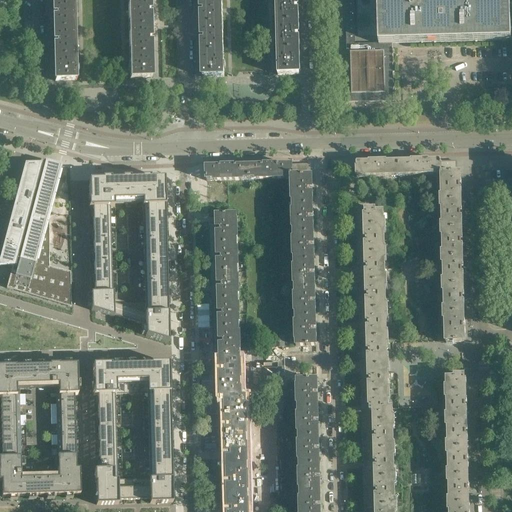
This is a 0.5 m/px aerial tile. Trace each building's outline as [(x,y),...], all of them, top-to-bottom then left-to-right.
[(150,27),(149,0),(128,0),(129,27),(150,27)] [(223,25),(222,9),(222,0),(201,0),(202,25),(223,25)] [(298,23),(297,7),(297,0),(276,0),(277,23),(298,23)] [(353,0),(345,0),(346,37),(355,37),(353,0)] [(346,53),(348,103),(394,101),(392,44),(409,44),(440,43),(511,41),(510,0),(377,0),(379,44),(383,44),(383,52),(355,52),(355,45),(349,45),(349,52),(346,53)] [(75,29),(74,13),(74,1),(53,2),(54,29),(75,29)] [(298,50),(298,34),(298,23),(277,23),(277,51),(298,50)] [(224,53),(223,37),(223,25),(202,25),(203,53),(224,53)] [(151,54),(150,27),(129,27),(130,55),(151,54)] [(76,57),(75,41),(75,29),(54,29),(55,57),(76,57)] [(299,75),(299,62),(298,50),(277,51),(278,75),(299,75)] [(224,77),(224,53),(203,53),(203,77),(224,77)] [(151,79),(151,63),(151,54),(130,55),(130,79),(151,79)] [(76,81),(76,57),(55,57),(55,82),(76,81)] [(48,212),(60,170),(61,166),(40,161),(39,165),(28,165),(26,165),(16,200),(17,200),(11,224),(10,224),(0,260),(0,265),(11,266),(13,266),(7,288),(40,299),(71,308),(70,273),(63,271),(49,271),(49,212),(48,212)] [(457,174),(456,162),(441,162),(440,162),(424,163),(424,162),(416,162),(416,163),(399,163),(399,174),(407,174),(407,176),(437,175),(441,175),(460,174),(457,174)] [(399,174),(399,163),(382,164),(381,163),(374,163),(374,164),(358,164),(356,164),(357,178),(374,177),(388,177),(392,177),(392,174),(399,174)] [(310,176),(309,166),(274,167),(274,165),(267,166),(267,167),(249,167),(250,178),(256,178),(256,180),(290,179),(292,179),(292,178),(312,178),(312,176),(311,176),(310,176)] [(250,178),(249,167),(231,168),(231,166),(225,167),(225,168),(207,168),(207,181),(229,181),(243,180),(243,178),(250,178)] [(459,190),(459,186),(460,186),(460,174),(441,175),(441,197),(442,197),(442,203),(461,202),(460,190),(459,190)] [(111,179),(102,179),(102,181),(89,181),(89,200),(88,200),(89,208),(92,208),(94,294),(91,294),(91,311),(113,317),(114,316),(145,326),(145,336),(169,343),(168,295),(165,198),(164,197),(164,179),(150,179),(150,178),(141,178),(141,179),(131,180),(131,178),(122,178),(122,179),(122,180),(111,180),(111,179)] [(310,194),(310,190),(312,190),(312,178),(292,178),(292,179),(292,206),(313,206),(312,194),(310,194)] [(460,218),(460,214),(461,214),(461,202),(442,203),(442,208),(442,225),(443,225),(443,231),(461,230),(461,218),(460,218)] [(311,222),(311,218),(313,218),(313,206),(292,206),(293,234),(313,234),(313,222),(311,222)] [(384,221),(384,213),(376,213),(376,210),(366,211),(366,216),(365,216),(365,227),(384,227),(384,221)] [(238,245),(237,231),(237,217),(229,217),(217,217),(217,229),(219,229),(219,234),(217,234),(218,246),(238,245)] [(385,249),(384,241),(384,233),(384,227),(365,227),(365,239),(367,239),(367,244),(366,244),(366,255),(384,255),(384,249),(385,249)] [(460,246),(460,242),(462,242),(461,230),(443,231),(443,236),(443,245),(443,253),(443,259),(462,258),(462,246),(460,246)] [(312,250),(312,246),(314,246),(313,234),(293,234),(294,262),(314,262),(314,250),(312,250)] [(239,273),(238,259),(238,245),(218,246),(218,257),(220,257),(220,262),(218,262),(218,274),(239,273)] [(385,277),(385,269),(385,261),(384,255),(366,255),(366,267),(368,267),(368,272),(366,272),(367,283),(385,283),(385,277)] [(461,274),(461,270),(462,270),(462,258),(443,259),(444,264),(443,264),(444,281),(444,287),(463,286),(462,274),(461,274)] [(312,278),(312,274),(314,274),(314,262),(294,262),(295,290),(315,290),(315,278),(312,278)] [(239,301),(239,287),(239,273),(218,274),(219,285),(221,285),(221,290),(219,290),(219,301),(239,301)] [(386,305),(386,297),(386,289),(385,289),(385,283),(367,283),(367,295),(368,295),(368,300),(367,300),(367,311),(386,311),(386,305)] [(462,302),(462,298),(463,298),(463,286),(444,287),(444,292),(444,301),(444,309),(445,309),(445,315),(463,314),(463,302),(462,302)] [(313,306),(313,302),(315,302),(315,290),(295,290),(295,318),(316,318),(315,306),(313,306)] [(240,329),(240,315),(239,301),(219,301),(219,313),(221,313),(222,318),(219,318),(220,329),(240,329)] [(387,333),(387,325),(386,317),(386,311),(367,311),(368,323),(369,323),(369,328),(368,328),(368,339),(387,339),(386,333),(387,333)] [(462,330),(462,326),(464,326),(463,314),(445,315),(445,320),(445,342),(445,343),(464,343),(464,330),(462,330)] [(31,316),(29,324),(24,324),(24,329),(41,332),(43,318),(31,316)] [(314,334),(314,330),(316,330),(316,318),(295,318),(296,347),(316,346),(316,334),(314,334)] [(241,358),(241,351),(240,329),(220,329),(220,341),(222,341),(222,346),(220,346),(220,359),(221,369),(223,369),(223,374),(221,374),(221,385),(242,385),(241,363),(241,358)] [(31,348),(80,347),(80,334),(31,335),(31,348)] [(284,347),(284,337),(275,338),(276,348),(284,347)] [(388,367),(388,361),(388,360),(388,359),(389,359),(388,354),(387,354),(387,344),(387,339),(368,339),(368,351),(370,351),(370,356),(369,356),(369,368),(369,379),(371,379),(371,384),(369,384),(370,395),(388,395),(388,389),(388,380),(389,380),(389,375),(388,375),(388,373),(388,367)] [(168,364),(150,364),(150,365),(111,366),(111,365),(93,366),(93,381),(96,381),(96,388),(93,388),(93,395),(97,395),(99,470),(93,470),(94,482),(96,482),(96,505),(118,504),(118,500),(149,500),(149,504),(172,503),(171,475),(168,364)] [(75,366),(0,367),(0,396),(15,396),(15,386),(54,385),(54,396),(72,395),(76,395),(75,366)] [(465,393),(465,381),(464,381),(464,376),(454,376),(454,378),(446,379),(446,380),(446,387),(447,387),(447,393),(465,393)] [(316,398),(315,393),(318,393),(317,381),(297,382),(298,410),(318,409),(318,398),(316,398)] [(246,413),(246,398),(242,398),(242,385),(221,385),(222,402),(226,402),(226,413),(246,413)] [(464,409),(464,404),(466,404),(465,393),(447,393),(447,399),(447,408),(447,415),(448,415),(448,421),(466,421),(466,409),(464,409)] [(72,395),(54,396),(55,406),(73,405),(72,395)] [(393,417),(393,408),(389,408),(389,401),(388,401),(388,395),(370,395),(370,407),(371,407),(371,412),(374,412),(374,423),(393,423),(393,417)] [(0,396),(0,406),(18,407),(17,396),(15,396),(0,396)] [(73,405),(55,406),(55,416),(73,416),(73,405)] [(0,406),(0,417),(18,417),(18,407),(0,406)] [(316,426),(316,421),(318,421),(318,409),(298,410),(298,438),(319,437),(318,426),(316,426)] [(247,441),(247,427),(246,413),(226,413),(226,425),(228,425),(229,430),(226,430),(227,441),(247,441)] [(73,426),(73,416),(55,416),(55,426),(73,426)] [(0,417),(0,418),(0,427),(18,427),(18,417),(0,417)] [(465,437),(465,432),(466,432),(466,421),(448,421),(448,427),(447,427),(448,443),(448,449),(467,449),(467,437),(465,437)] [(394,445),(393,437),(393,428),(393,423),(374,423),(375,435),(376,435),(376,439),(375,439),(375,451),(394,451),(393,445),(394,445)] [(73,436),(73,426),(55,426),(55,436),(73,436)] [(0,427),(0,438),(18,437),(18,427),(0,427)] [(74,446),(73,436),(55,436),(56,447),(74,446)] [(0,438),(1,448),(19,447),(18,437),(0,438)] [(317,454),(317,449),(319,449),(319,437),(298,438),(299,466),(319,465),(319,454),(317,454)] [(248,469),(247,455),(247,441),(227,441),(227,453),(229,453),(229,458),(227,458),(227,469),(248,469)] [(74,456),(74,446),(56,447),(56,457),(74,456)] [(1,448),(1,458),(19,458),(19,447),(1,448)] [(466,465),(466,460),(467,460),(467,449),(448,449),(449,455),(448,455),(448,463),(449,471),(449,477),(468,477),(467,465),(466,465)] [(394,473),(394,465),(394,456),(394,451),(375,451),(375,463),(377,463),(377,467),(375,467),(376,479),(394,479),(394,473)] [(1,458),(0,457),(0,479),(0,497),(78,495),(78,470),(74,470),(74,456),(56,457),(56,478),(19,479),(19,458),(1,458)] [(318,482),(318,477),(320,477),(319,465),(299,466),(300,494),(320,493),(320,482),(318,482)] [(248,497),(248,483),(248,469),(227,469),(228,481),(230,481),(230,486),(228,486),(228,497),(248,497)] [(467,493),(467,488),(468,488),(468,477),(449,477),(449,483),(449,499),(450,499),(450,505),(468,505),(468,493),(467,493)] [(395,501),(395,493),(395,484),(394,484),(394,479),(376,479),(376,491),(377,491),(378,495),(376,495),(376,507),(395,507),(395,501)] [(318,510),(318,505),(320,505),(320,493),(300,494),(300,511),(320,511),(321,510),(318,510)] [(248,511),(249,511),(248,497),(228,497),(228,509),(231,509),(230,511),(248,511)]
